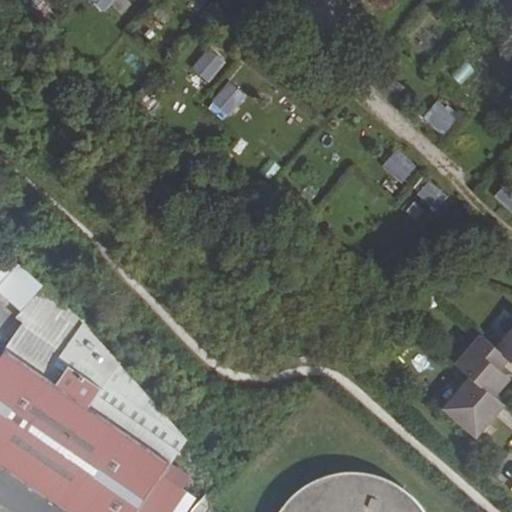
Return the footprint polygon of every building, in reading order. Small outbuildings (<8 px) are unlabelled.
[(93,0),(105,11),(114,0),(93,0)] [(362,18),(374,17),(382,7),(380,0),(350,0),(352,10),(362,18)] [(208,81),(223,62),(209,51),(195,69),(208,81)] [(230,85),(215,102),(228,114),(243,96),(230,85)] [(454,120),(437,104),(425,117),(442,133),(454,120)] [(458,146),(475,161),(487,149),(470,133),(458,146)] [(413,168),(396,153),(384,166),(402,182),(413,168)] [(447,197),(429,182),(418,196),(435,211),(447,197)] [(495,198),(511,212),(511,189),(507,185),(495,198)] [(0,264),(0,301),(27,272),(8,254),(0,264)] [(45,289),(27,272),(0,301),(38,336),(67,302),(48,285),(45,289)] [(511,331),(496,350),(508,360),(511,363),(511,331)] [(496,350),(481,337),(457,365),(472,378),(494,397),(510,379),(499,370),(508,360),(496,350)] [(8,350),(0,361),(0,466),(66,511),(137,511),(171,463),(91,407),(103,390),(70,367),(58,385),(8,350)] [(485,408),(494,397),(472,378),(444,410),(476,438),(495,417),(485,408)] [(494,397),(485,408),(495,417),(504,406),(494,397)] [(423,511),(417,488),(352,468),(281,486),(272,511),(423,511)]
